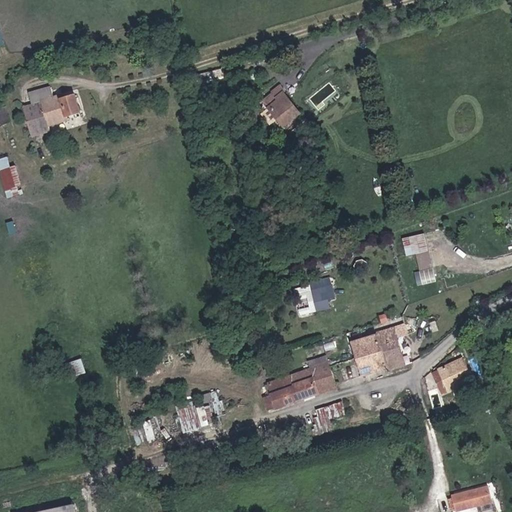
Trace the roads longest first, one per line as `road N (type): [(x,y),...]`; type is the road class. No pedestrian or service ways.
road 1 (unclassified): [(149,453),(402,377),(487,306),(511,296)]
road 2 (track): [(64,81),(120,84),(404,0)]
